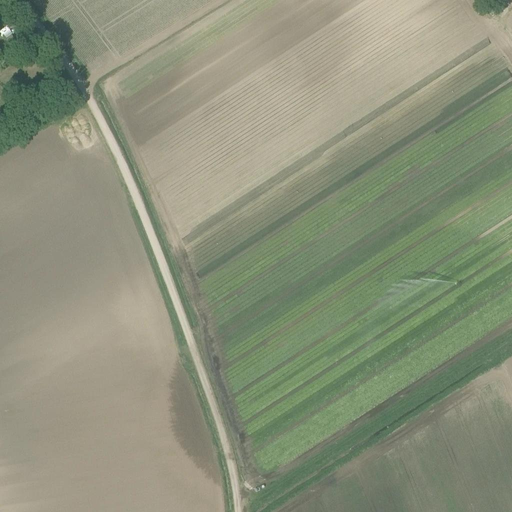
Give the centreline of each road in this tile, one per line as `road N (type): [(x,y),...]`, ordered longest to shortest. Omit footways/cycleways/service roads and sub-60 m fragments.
road 1 (track): [(239,511),(227,448),(156,248),(82,85)]
road 2 (track): [(238,503),(511,337)]
road 3 (track): [(220,0),(82,85)]
